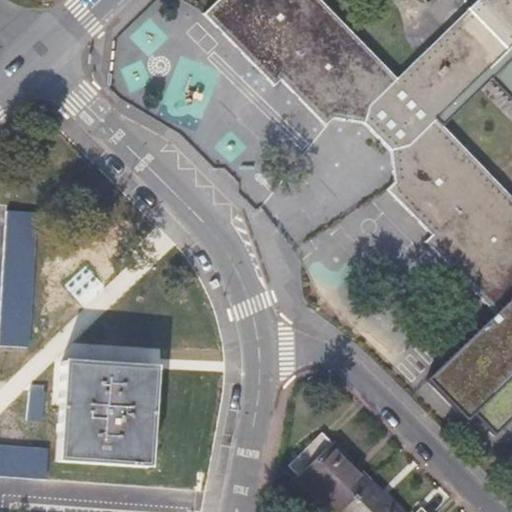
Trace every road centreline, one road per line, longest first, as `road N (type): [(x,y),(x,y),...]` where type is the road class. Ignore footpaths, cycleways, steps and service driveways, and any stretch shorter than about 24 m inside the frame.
road 1 (residential): [(38,57),(215,241),(244,305),(252,348)]
road 2 (residential): [(252,348),(329,358),(490,511)]
road 3 (residential): [(252,348),(232,511)]
